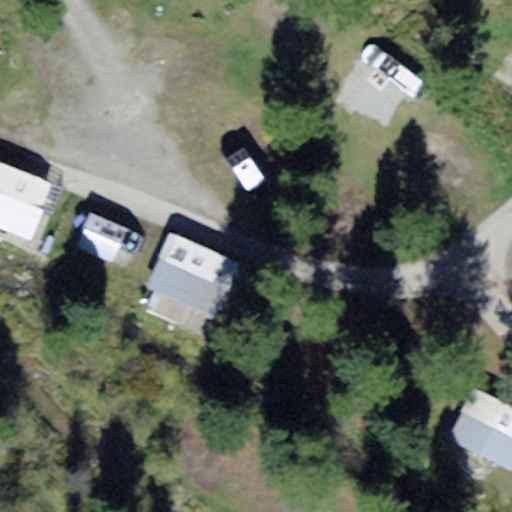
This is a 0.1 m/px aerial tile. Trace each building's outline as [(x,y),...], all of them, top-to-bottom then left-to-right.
[(400,134),(425,80),(356,48),(331,103),(400,134)] [(511,52),(497,75),(511,85),(511,52)] [(0,163),(0,232),(34,246),(58,187),(0,163)] [(166,239),(148,302),(236,327),(254,264),(166,239)] [(511,406),(474,390),(450,445),(511,471),(511,406)]
